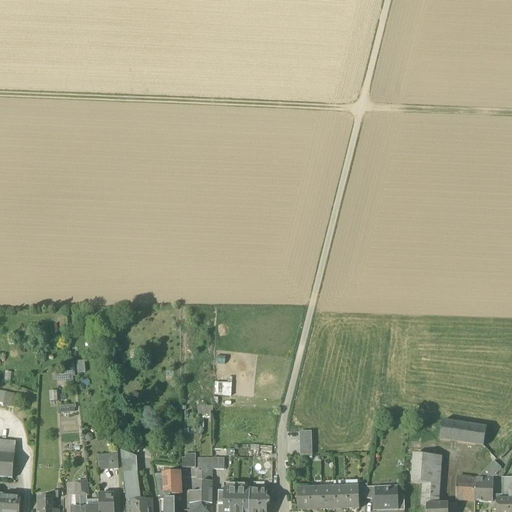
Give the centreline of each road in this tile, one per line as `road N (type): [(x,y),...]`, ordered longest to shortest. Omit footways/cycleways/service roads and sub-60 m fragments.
road 1 (track): [(0,92),(511,112)]
road 2 (track): [(383,0),(281,441)]
